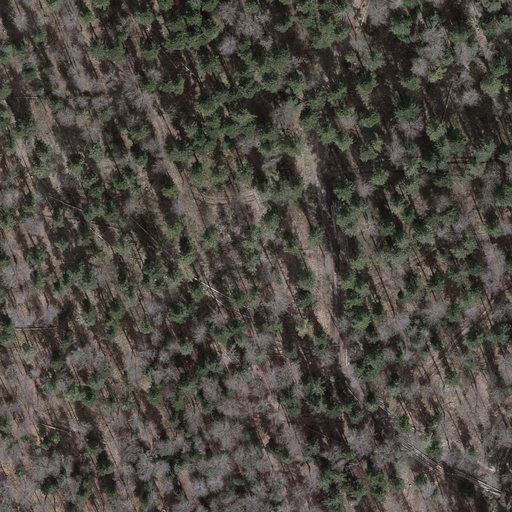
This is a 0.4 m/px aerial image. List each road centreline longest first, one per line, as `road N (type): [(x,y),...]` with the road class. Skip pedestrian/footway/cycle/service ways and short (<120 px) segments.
road 1 (track): [(368,0),(339,57),(320,123),(322,250),(349,379),(391,426),(511,487)]
road 2 (track): [(55,0),(201,155),(278,200),(318,203)]
road 3 (track): [(391,426),(500,262)]
